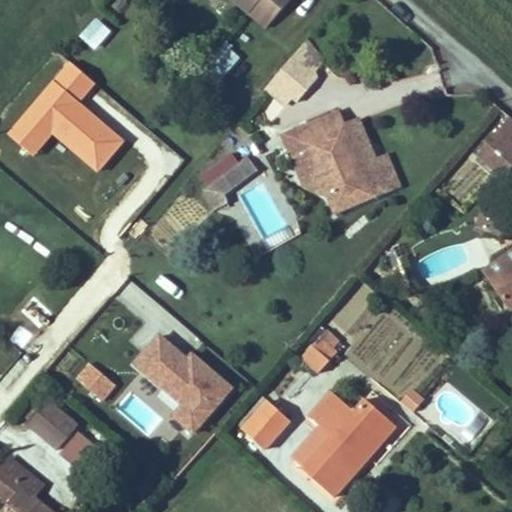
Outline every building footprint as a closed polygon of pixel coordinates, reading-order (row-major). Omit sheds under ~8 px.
[(235,0),(265,26),(288,0),(235,0)] [(79,38),(96,50),(111,29),(94,17),(79,38)] [(308,39),(270,82),(291,101),(325,64),(308,39)] [(205,68),(221,81),(240,56),(224,44),(205,68)] [(291,101),(270,82),(263,91),(284,109),(291,101)] [(345,125),(339,110),(308,123),(314,136),(305,140),(317,168),(312,170),(318,191),(328,195),(337,215),(400,189),(386,156),(375,160),(362,166),(345,125)] [(359,119),(345,125),(362,166),(375,160),(359,119)] [(314,136),(308,123),(299,126),(305,140),(314,136)] [(511,166),(511,151),(494,135),(476,154),(502,178),(511,166)] [(245,159),(212,188),(220,204),(251,177),(245,159)] [(301,184),(318,191),(312,170),(301,184)] [(220,204),(212,188),(201,197),(211,218),(223,209),(220,204)] [(502,221),(479,213),(472,232),(495,241),(502,221)] [(511,303),(511,251),(477,275),(502,311),(511,303)] [(188,357),(160,333),(131,367),(162,392),(164,389),(183,406),(177,414),(197,431),(234,386),(192,351),(188,357)] [(323,361),(305,346),(293,361),(311,376),(323,361)] [(89,363),(72,385),(101,407),(118,386),(89,363)] [(440,392),(476,392),(477,372),(441,371),(440,392)] [(402,411),(415,397),(405,388),(393,402),(402,411)] [(364,432),(374,441),(386,429),(356,402),(346,413),(324,393),(302,418),(323,437),(292,471),(323,498),(353,464),(343,455),(364,432)] [(70,417),(40,394),(21,416),(51,440),(70,417)] [(278,422),(257,406),(232,438),(253,454),(278,422)] [(353,464),(374,441),(364,432),(343,455),(353,464)] [(38,473),(4,445),(0,450),(0,494),(0,495),(0,494),(0,510),(2,511),(56,511),(26,487),(38,473)]
